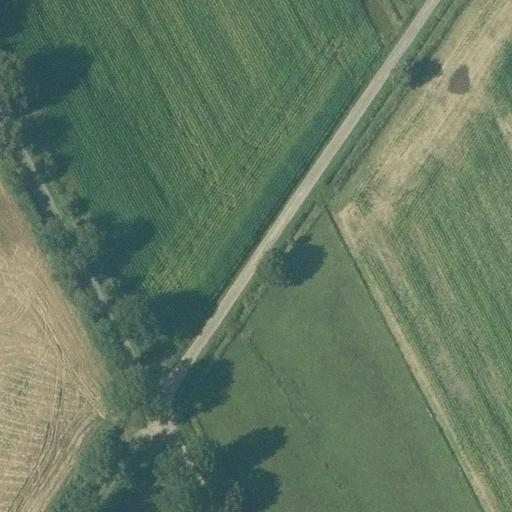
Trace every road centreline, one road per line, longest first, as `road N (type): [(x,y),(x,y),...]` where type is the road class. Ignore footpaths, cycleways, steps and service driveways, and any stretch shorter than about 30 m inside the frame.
road 1 (unclassified): [(155,409),(433,0)]
road 2 (unclassified): [(0,122),(155,409)]
road 3 (track): [(155,409),(85,511)]
